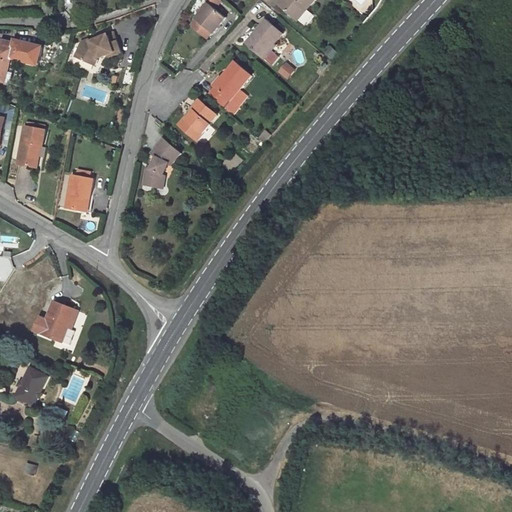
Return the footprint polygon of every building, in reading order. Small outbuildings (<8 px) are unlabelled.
[(210,4),(192,25),(207,38),(212,32),(214,33),(227,18),(216,9),(223,1),(221,0),(208,0),(207,2),(210,4)] [(283,0),(279,4),(298,21),(316,0),(283,0)] [(267,20),(247,44),(263,58),(269,51),(274,44),(283,34),(267,20)] [(83,42),(76,56),(87,61),(90,57),(96,54),(98,59),(109,55),(111,58),(122,53),(114,33),(98,39),(92,42),(91,39),(83,42)] [(299,34),(295,39),(312,54),(317,49),(299,34)] [(15,43),(3,40),(2,45),(14,48),(15,43)] [(2,45),(0,44),(0,80),(7,82),(13,58),(17,59),(39,65),(44,47),(16,41),(15,43),(14,48),(2,45)] [(334,53),(330,48),(325,54),(330,58),(334,53)] [(269,51),(263,58),(272,65),(279,56),(272,50),(270,52),(269,51)] [(90,57),(87,61),(96,65),(98,59),(96,54),(90,57)] [(7,82),(0,80),(0,85),(10,88),(17,59),(13,58),(7,82)] [(216,87),(209,94),(224,107),(230,99),(232,101),(241,91),(253,76),(237,62),(223,77),(223,78),(225,80),(218,88),(216,87)] [(289,80),(298,70),(288,62),(279,72),(289,80)] [(223,77),(222,76),(214,85),(216,87),(218,88),(225,80),(223,78),(223,77)] [(248,97),(241,91),(232,101),(230,99),(224,107),(232,114),(248,97)] [(218,115),(201,101),(192,111),(194,113),(188,120),(186,118),(180,125),(197,140),(211,125),(210,124),(218,115)] [(46,125),(28,122),(27,126),(45,130),(46,125)] [(27,126),(26,126),(19,164),(35,167),(39,150),(38,150),(39,146),(42,146),(43,147),(47,130),(45,130),(27,126)] [(272,135),(267,130),(260,138),(265,143),(272,135)] [(182,154),(166,139),(154,154),(158,158),(152,169),(149,168),(145,185),(164,188),(166,176),(165,175),(171,164),(172,165),(182,154)] [(78,176),(74,175),(68,208),(86,211),(89,196),(92,196),(95,179),(90,178),(78,176)] [(92,196),(89,196),(86,211),(92,213),(95,197),(92,196)] [(13,258),(13,251),(5,250),(4,258),(13,258)] [(77,310),(56,302),(48,320),(41,318),(36,331),(64,342),(77,310)] [(80,311),(77,310),(64,342),(67,343),(80,311)] [(50,377),(32,368),(17,396),(35,405),(50,377)] [(36,465),(29,463),(26,473),(33,475),(36,465)]
